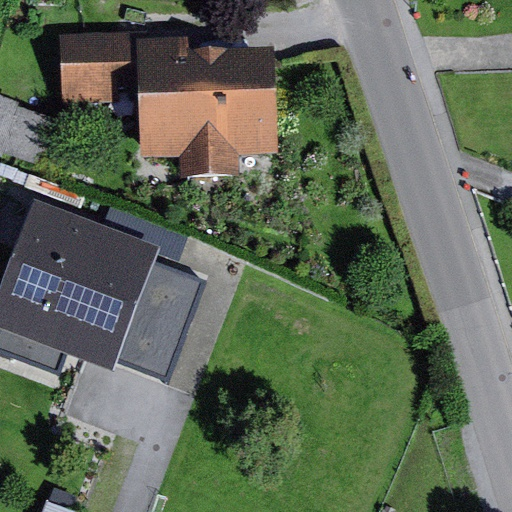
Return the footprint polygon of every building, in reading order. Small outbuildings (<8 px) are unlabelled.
[(162,36),(74,38),(75,108),(155,106),(156,163),(197,162),(198,183),(254,182),(254,161),(296,160),(294,55),(207,57),(207,43),(163,44),(162,36)] [(0,154),(14,160),(16,156),(67,170),(79,125),(33,113),(34,109),(0,95),(0,154)] [(179,256),(42,208),(1,326),(138,374),(141,366),(179,256)] [(224,276),(179,256),(141,366),(160,373),(183,382),(224,276)] [(73,511),(48,503),(44,511),(73,511)]
